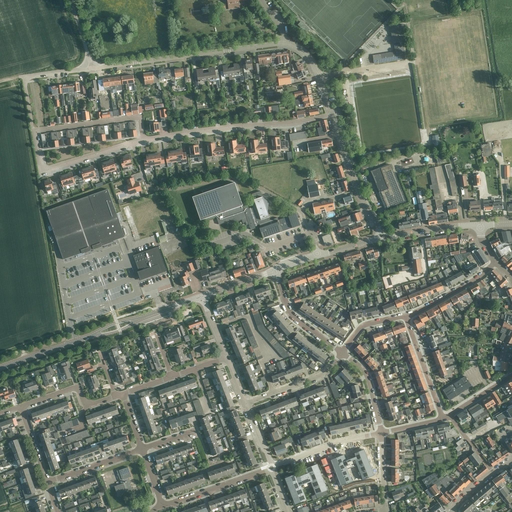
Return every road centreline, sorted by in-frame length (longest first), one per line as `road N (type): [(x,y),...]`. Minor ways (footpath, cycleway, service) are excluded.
road 1 (residential): [(143,140),(135,117),(35,132),(41,172),(132,144)]
road 2 (residential): [(285,42),(92,68)]
road 3 (residential): [(143,140),(331,115)]
road 4 (residential): [(379,238),(331,115)]
